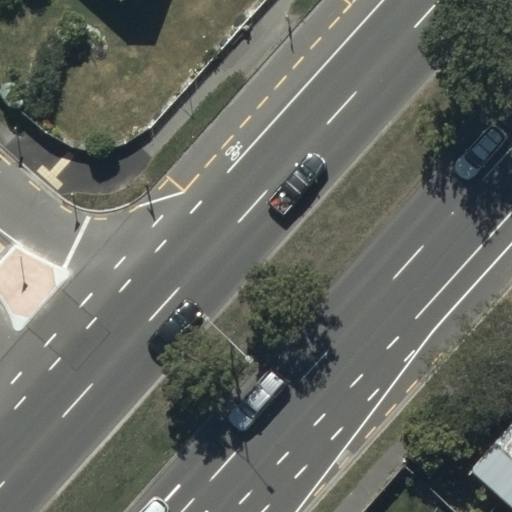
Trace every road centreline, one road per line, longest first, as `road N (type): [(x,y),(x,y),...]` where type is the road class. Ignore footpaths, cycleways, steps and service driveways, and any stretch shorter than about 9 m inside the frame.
road 1 (primary): [(107,367),(438,0)]
road 2 (primary): [(511,147),(183,511)]
road 3 (primary): [(0,487),(107,367)]
road 4 (residential): [(107,367),(0,271)]
